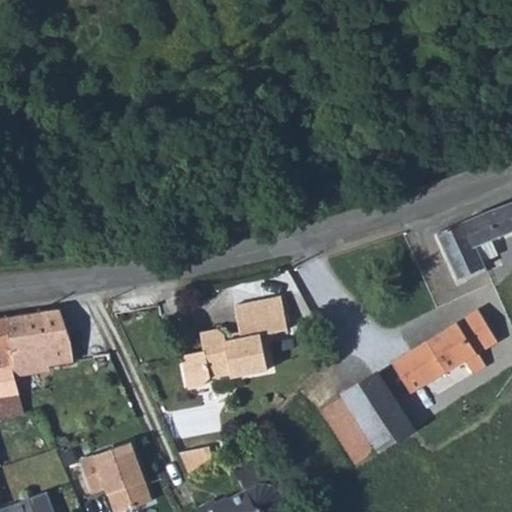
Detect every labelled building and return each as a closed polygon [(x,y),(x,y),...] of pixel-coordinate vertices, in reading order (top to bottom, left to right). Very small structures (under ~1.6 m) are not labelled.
[(438,233),(458,279),(486,267),(484,260),(477,245),(492,239),(511,230),(511,202),(488,212),(438,233)] [(492,239),(477,245),(484,260),(498,254),(492,239)] [(183,355),(189,389),(202,386),(210,377),(231,373),(232,376),(269,370),(262,334),(288,329),(282,296),(236,305),(241,332),(242,338),(227,341),(226,336),(219,330),(202,333),(205,351),(183,355)] [(479,308),(393,363),(411,393),(466,360),(474,373),(486,366),(479,352),(498,341),(479,308)] [(74,361),(71,340),(61,309),(27,315),(19,316),(0,318),(0,418),(25,415),(19,391),(0,393),(0,366),(11,365),(13,375),(15,375),(43,371),(42,365),(74,361)] [(226,336),(227,341),(242,338),(241,332),(226,336)] [(11,365),(0,366),(0,393),(19,391),(15,375),(13,375),(11,365)] [(378,373),(345,394),(379,449),(414,427),(378,373)] [(345,394),(321,409),(356,463),(379,449),(345,394)] [(119,511),(153,500),(132,442),(81,460),(93,493),(107,488),(115,511),(119,511)] [(200,508),(202,511),(282,511),(285,505),(284,497),(280,490),(274,485),(266,483),(259,484),(247,490),(219,505),(216,500),(200,508)] [(54,511),(47,491),(28,498),(33,511),(32,511),(54,511)]
